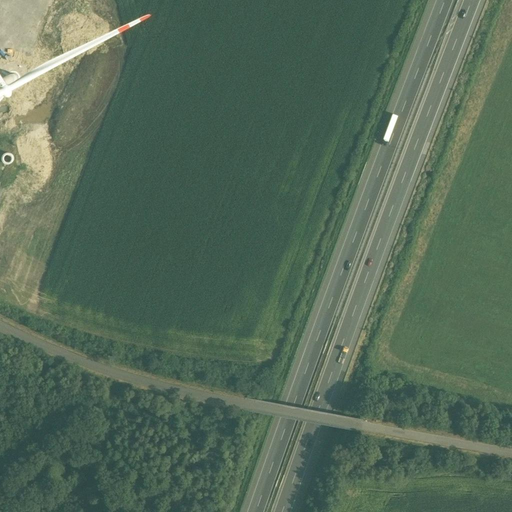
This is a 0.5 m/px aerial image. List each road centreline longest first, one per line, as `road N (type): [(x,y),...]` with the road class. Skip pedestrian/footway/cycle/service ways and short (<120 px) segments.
road 1 (motorway): [(282,511),(473,0)]
road 2 (motorway): [(444,0),(257,511)]
road 3 (unclassified): [(0,322),(188,392),(511,452)]
